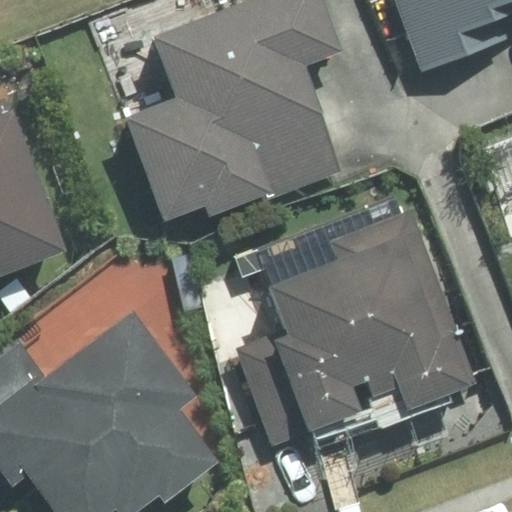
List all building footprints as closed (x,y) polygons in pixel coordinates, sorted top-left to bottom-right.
[(336,0),(239,0),(166,26),(188,87),(134,106),(169,207),(212,191),(216,203),(281,180),(287,196),(351,173),(310,58),(352,43),(336,0)] [(511,0),(376,0),(409,78),(471,53),(460,27),(511,5),(511,0)] [(22,100),(0,108),(0,310),(6,309),(0,293),(0,265),(74,238),(22,100)] [(232,312),(245,344),(282,441),(374,405),(379,419),(451,391),(435,350),(419,356),(392,285),(422,274),(397,208),(248,266),(262,301),(232,312)] [(20,340),(0,355),(0,451),(13,468),(37,450),(85,511),(93,511),(120,491),(131,506),(162,482),(172,494),(229,450),(191,401),(206,389),(138,301),(45,372),(20,340)]
